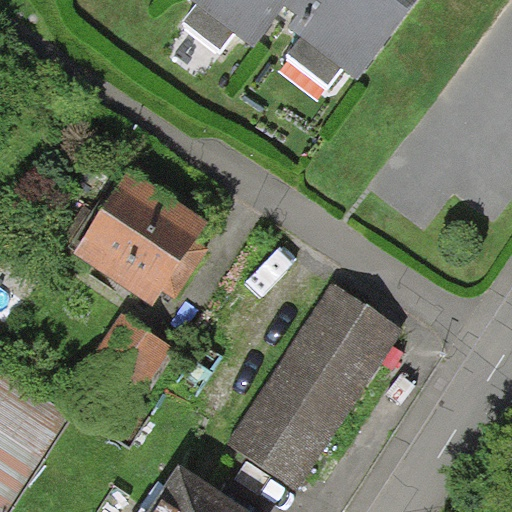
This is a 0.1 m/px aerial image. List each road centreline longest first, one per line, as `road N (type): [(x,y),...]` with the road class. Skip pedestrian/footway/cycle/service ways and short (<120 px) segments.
road 1 (residential): [(509,326),(222,161)]
road 2 (residential): [(390,511),(509,326)]
